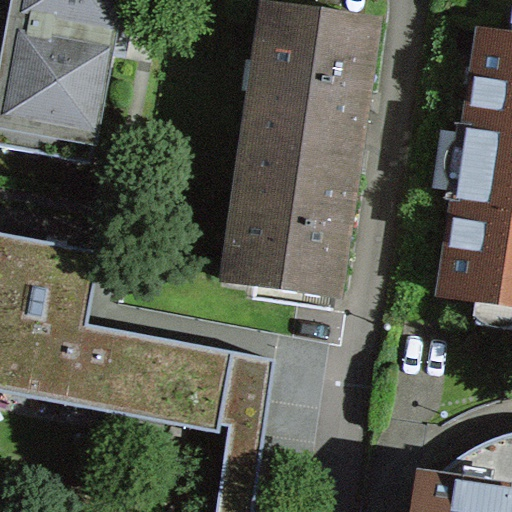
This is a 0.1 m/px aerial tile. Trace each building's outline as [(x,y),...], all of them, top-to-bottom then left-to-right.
[(122,0),(12,0),(0,65),(0,144),(92,162),(112,53),(122,55),(127,27),(118,25),(122,0)] [(268,8),(230,280),(337,295),(375,22),(268,8)] [(511,34),(484,31),(449,298),(511,305),(511,34)] [(0,392),(220,432),(222,422),(233,424),(217,511),(254,511),(281,360),(89,326),(102,252),(0,233),(0,392)] [(511,511),(511,433),(510,434),(501,436),(490,440),(480,445),(471,450),(463,455),(454,461),(448,467),(441,473),(434,480),(420,479),(415,511),(511,511)]
